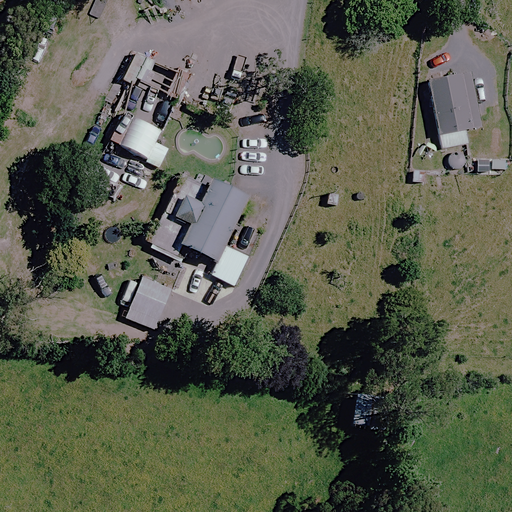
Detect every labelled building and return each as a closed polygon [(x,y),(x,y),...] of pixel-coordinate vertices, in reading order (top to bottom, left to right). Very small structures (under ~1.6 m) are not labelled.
[(478,133),(468,78),(426,86),(439,152),(467,147),(465,135),(478,133)] [(167,155),(150,144),(140,160),(157,171),(167,155)] [(201,206),(186,199),(182,206),(170,201),(148,246),(175,259),(180,248),(214,265),(245,202),(211,185),(201,206)] [(247,259),(228,250),(218,270),(237,279),(247,259)] [(371,398),(352,397),(350,431),(369,432),(371,398)]
